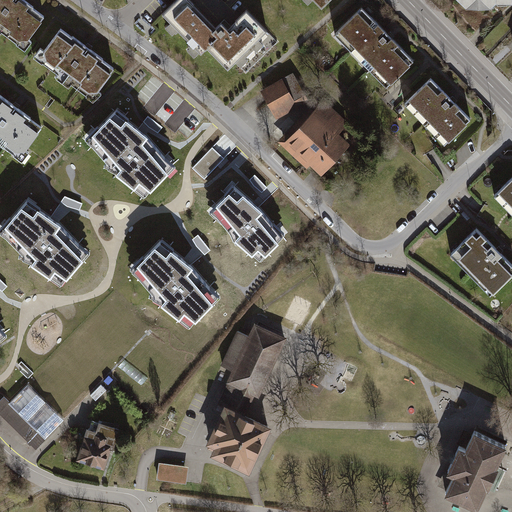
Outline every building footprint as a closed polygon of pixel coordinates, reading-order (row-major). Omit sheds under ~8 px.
[(0,0),(0,29),(21,46),(44,15),(24,0),(0,0)] [(189,0),(176,0),(164,13),(202,51),(211,42),(232,63),(258,37),(245,24),(237,31),(232,26),(229,29),(220,21),(215,26),(189,0)] [(318,0),(327,9),(336,0),(318,0)] [(340,34),(393,86),(416,63),(363,11),(340,34)] [(38,54),(89,91),(111,61),(60,24),(38,54)] [(292,77),(261,94),(277,122),(308,105),(292,77)] [(408,98),(449,140),(470,119),(429,78),(408,98)] [(0,139),(20,154),(42,123),(18,105),(0,92),(0,139)] [(349,123),(325,101),(283,147),(306,168),(310,164),(322,175),(351,144),(339,133),(349,123)] [(147,137),(116,112),(88,141),(116,174),(145,196),(174,166),(165,160),(147,137)] [(511,181),(498,194),(511,209),(511,181)] [(260,259),(282,237),(260,209),(234,187),(224,199),(211,211),(222,222),(235,239),(260,259)] [(60,225),(29,200),(1,229),(29,261),(59,283),(87,254),(79,247),(60,225)] [(453,255),(490,295),(511,275),(511,264),(480,230),(453,255)] [(192,266),(161,241),(133,270),(160,303),(190,325),(219,295),(210,289),(192,266)] [(290,337),(256,322),(250,335),(239,330),(223,365),(234,370),(221,400),(224,402),(248,412),(252,403),(253,400),(256,394),(262,397),(290,337)] [(135,358),(127,366),(161,397),(176,382),(137,346),(130,353),(135,358)] [(211,393),(199,387),(191,406),(202,411),(211,393)] [(7,399),(0,405),(0,414),(29,443),(40,431),(11,402),(7,399)] [(248,412),(224,402),(203,448),(252,470),(273,423),(248,412)] [(105,468),(119,427),(91,418),(88,426),(85,425),(74,457),(105,468)] [(172,423),(165,419),(160,428),(167,431),(172,423)] [(491,477),(507,442),(475,427),(468,445),(460,441),(447,470),(455,473),(446,491),(478,505),(491,477)] [(189,467),(159,463),(157,479),(187,483),(188,474),(189,467)]
